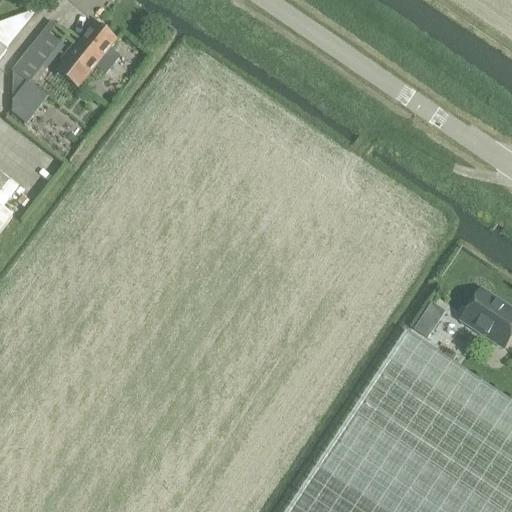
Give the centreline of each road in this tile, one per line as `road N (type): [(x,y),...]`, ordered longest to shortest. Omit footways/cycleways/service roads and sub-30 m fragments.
road 1 (unclassified): [(511,168),(260,0)]
road 2 (track): [(354,156),(388,134),(467,173),(511,177)]
